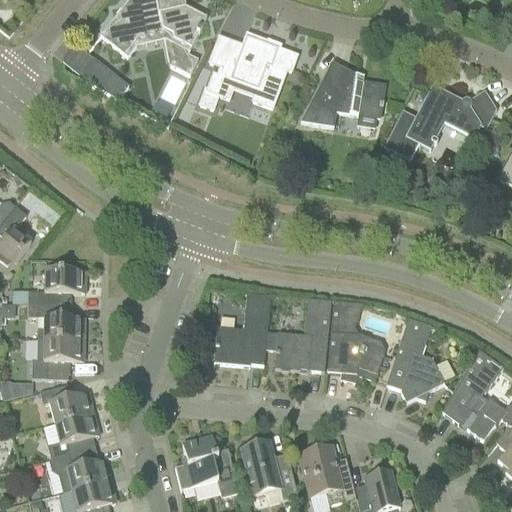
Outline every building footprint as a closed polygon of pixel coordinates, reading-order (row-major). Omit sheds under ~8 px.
[(197,65),(186,59),(205,22),(185,12),(182,0),(170,0),(156,3),(155,0),(130,0),(99,41),(127,63),(135,51),(132,38),(160,32),(171,37),(172,43),(180,47),(167,70),(188,81),(197,65)] [(262,48),(263,45),(246,39),(241,51),(229,46),(217,79),(210,77),(204,96),(201,95),(196,110),(212,116),(218,101),(228,105),(232,95),(251,102),(249,107),(271,115),(286,74),(290,76),(296,61),(262,48)] [(117,105),(128,90),(92,63),(76,83),(117,105)] [(353,86),(354,80),(330,67),(321,85),(298,128),(332,134),(334,119),(356,122),(355,132),(373,135),(374,125),(378,125),(380,113),(381,113),(382,107),(380,107),(383,90),(353,86)] [(461,106),(438,93),(438,92),(438,91),(438,90),(437,90),(437,89),(436,88),(435,88),(434,88),(433,88),(432,89),(431,89),(414,123),(402,116),(383,152),(409,165),(417,149),(429,155),(433,148),(434,149),(435,149),(435,148),(436,147),(436,146),(436,145),(435,144),(444,128),(473,143),(479,131),(485,134),(495,114),(483,96),(469,105),(468,104),(467,104),(466,103),(465,103),(464,104),(463,104),(462,105),(461,106)] [(511,151),(496,183),(511,191),(511,151)] [(0,229),(6,221),(14,212),(7,206),(1,207),(0,208),(0,229)] [(14,236),(25,221),(14,212),(6,221),(0,229),(0,275),(5,279),(30,248),(14,236)] [(83,299),(84,276),(44,275),(43,298),(27,297),(26,310),(36,310),(70,311),(70,299),(83,299)] [(262,371),(269,301),(245,299),(242,335),(216,332),(213,368),(249,372),(249,369),(262,371)] [(330,307),(308,305),(306,305),(302,341),(276,338),(273,374),(307,377),(307,376),(323,377),(330,307)] [(353,333),(361,310),(332,307),(325,378),(339,379),(339,384),(353,387),(355,382),(373,388),(384,356),(379,347),(357,340),(353,333)] [(70,311),(36,310),(26,310),(26,322),(36,323),(36,345),(83,345),(83,323),(69,323),(70,311)] [(206,317),(205,327),(213,328),(214,318),(206,317)] [(430,332),(413,326),(407,324),(385,390),(400,395),(399,398),(405,408),(414,403),(424,407),(427,397),(443,389),(431,365),(420,361),(430,332)] [(82,368),(83,345),(36,345),(35,366),(31,366),(30,384),(67,385),(67,380),(68,380),(69,367),(82,368)] [(500,425),(509,432),(511,428),(511,409),(509,407),(503,415),(488,404),(486,406),(480,402),(502,373),(477,355),(440,417),(458,430),(458,429),(481,446),(493,430),(495,432),(500,425)] [(9,388),(0,387),(0,392),(2,407),(11,405),(12,389),(9,389),(9,388)] [(87,398),(74,401),(71,389),(38,397),(41,410),(48,408),(53,429),(92,419),(87,398)] [(91,443),(98,441),(92,419),(53,429),(44,432),(49,453),(52,452),(55,464),(94,454),(91,443)] [(511,446),(504,457),(496,465),(501,469),(502,467),(509,473),(504,478),(511,485),(511,428),(509,432),(511,434),(511,446)] [(182,471),(174,473),(179,496),(188,494),(216,487),(220,503),(238,499),(227,454),(215,457),(211,442),(181,449),(186,470),(182,471)] [(268,448),(239,455),(251,502),(262,499),(278,495),(281,506),(297,502),(286,459),(272,463),(268,448)] [(347,473),(335,476),(329,453),(298,461),(309,503),(324,500),(327,511),(355,504),(347,473)] [(50,466),(48,466),(51,477),(58,481),(62,498),(70,496),(109,486),(104,465),(97,466),(94,454),(55,464),(50,466)] [(358,505),(355,506),(356,511),(399,511),(390,476),(362,483),(365,495),(356,497),(358,505)] [(74,511),(101,511),(107,510),(115,508),(109,486),(70,496),(74,511)] [(33,493),(25,495),(28,507),(36,505),(33,493)]
